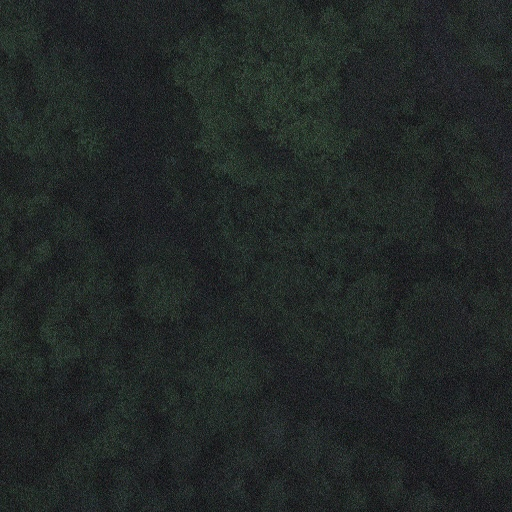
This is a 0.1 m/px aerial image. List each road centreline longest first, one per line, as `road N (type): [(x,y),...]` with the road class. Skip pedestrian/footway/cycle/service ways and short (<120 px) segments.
road 1 (track): [(69,0),(217,276),(300,355),(444,447),(491,511)]
road 2 (track): [(511,124),(474,73),(448,0)]
